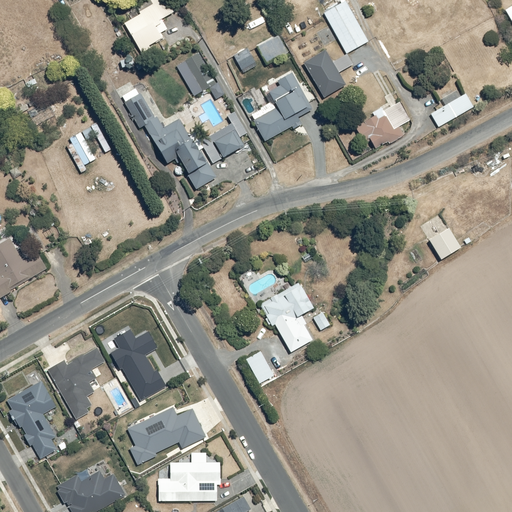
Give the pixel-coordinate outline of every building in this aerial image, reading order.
[(169,0),(152,0),(138,8),(142,14),(126,23),(143,53),(166,40),(159,27),(164,25),(162,22),(171,17),(174,24),(179,21),(175,14),(177,13),(169,0)] [(348,2),(326,14),(348,54),(370,42),(348,2)] [(280,37),(259,48),(268,66),(290,54),(280,37)] [(257,63),(246,47),(232,55),(244,74),(256,67),(254,64),(257,63)] [(327,51),(305,64),(324,97),(347,83),(342,74),(355,66),(348,55),(334,64),(327,51)] [(216,82),(198,52),(185,60),(203,91),(210,87),(217,98),(225,93),(218,82),(216,82)] [(271,84),(263,89),(270,103),(261,109),(262,111),(253,116),(256,121),(269,143),(303,123),(299,116),(313,107),(293,73),(279,81),(282,86),(275,91),(271,84)] [(36,79),(26,82),(29,89),(38,85),(36,79)] [(448,105),(432,114),(441,129),(475,108),(468,95),(464,98),(459,90),(454,93),(452,89),(442,95),(448,105)] [(376,116),(357,128),(367,142),(372,139),(378,149),(404,133),(401,128),(412,121),(400,102),(398,103),(394,96),(395,95),(394,92),(385,97),(388,102),(380,107),(381,109),(374,113),(376,116)] [(142,94),(126,103),(142,130),(147,126),(170,165),(182,158),(191,174),(190,175),(198,190),(220,178),(197,139),(193,142),(181,120),(166,129),(160,118),(157,120),(142,94)] [(50,103),(37,110),(35,106),(29,109),(31,112),(28,114),(35,127),(46,121),(49,126),(55,122),(54,120),(58,118),(50,103)] [(247,146),(242,138),(252,132),(240,112),(230,117),(234,124),(203,143),(216,165),(247,146)] [(95,135),(97,134),(107,152),(113,149),(98,123),(90,127),(71,138),(85,164),(97,158),(87,140),(95,135)] [(452,229),(432,241),(443,260),(463,248),(452,229)] [(12,240),(0,246),(0,298),(12,292),(11,290),(49,269),(39,251),(23,260),(12,240)] [(302,282),(262,304),(275,328),(279,326),(285,337),(311,323),(307,316),(317,310),(302,282)] [(323,311),(314,316),(323,330),(331,325),(323,311)] [(118,347),(109,352),(119,368),(121,367),(140,401),(166,386),(156,369),(153,370),(144,355),(157,347),(147,330),(134,338),(129,329),(113,338),(118,347)] [(63,360),(47,369),(75,419),(88,412),(86,408),(91,405),(86,396),(94,392),(88,382),(96,378),(91,369),(103,361),(96,348),(65,365),(63,360)] [(263,351),(248,359),(261,384),(277,376),(263,351)] [(45,382),(9,401),(15,411),(12,412),(21,428),(24,427),(29,435),(27,436),(33,446),(35,445),(42,458),(59,449),(54,439),(58,437),(45,413),(58,406),(45,382)] [(175,408),(131,430),(139,446),(132,449),(140,465),(159,455),(158,454),(182,442),(185,448),(207,437),(193,408),(179,415),(175,408)] [(160,478),(160,501),(220,502),(220,486),(223,486),(223,462),(173,462),(173,478),(160,478)] [(80,475),(59,486),(62,491),(60,492),(67,505),(69,503),(73,511),(96,511),(127,495),(115,474),(107,479),(103,471),(84,482),(80,475)] [(243,496),(213,511),(245,511),(250,509),(243,496)]
